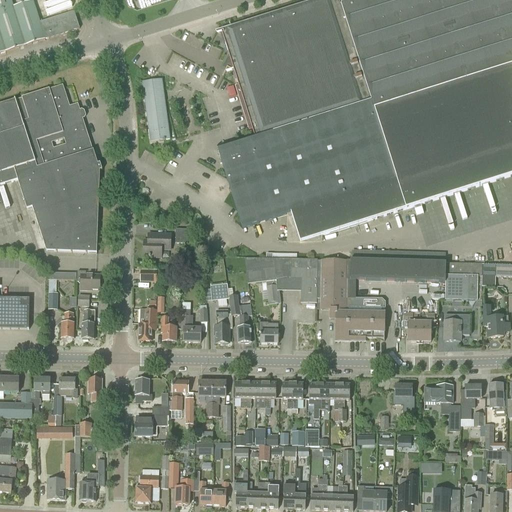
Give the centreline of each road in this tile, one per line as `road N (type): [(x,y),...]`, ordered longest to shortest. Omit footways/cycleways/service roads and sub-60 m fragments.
road 1 (tertiary): [(119,359),(511,361)]
road 2 (unclassified): [(119,359),(127,142),(106,42)]
road 3 (unclassified): [(106,42),(239,0)]
